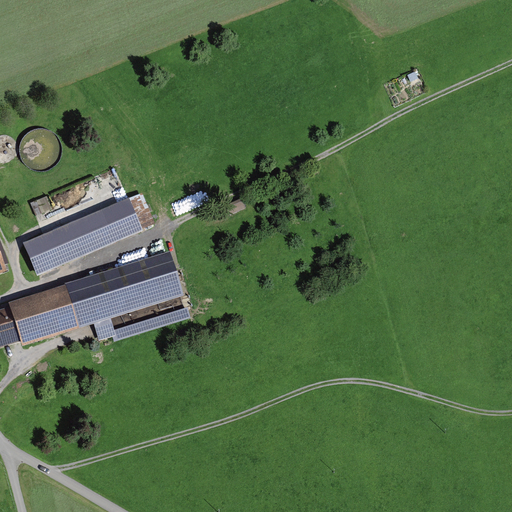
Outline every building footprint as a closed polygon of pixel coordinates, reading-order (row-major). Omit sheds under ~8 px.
[(31,130),(25,134),(22,139),(20,146),(20,154),(23,161),(28,167),(37,171),(45,171),(52,169),(58,164),(61,161),(64,153),(64,146),(61,138),(53,130),(46,127),(39,127),(31,130)] [(154,220),(143,195),(25,244),(40,278),(144,231),(143,227),(154,220)] [(32,203),(38,216),(53,210),(47,196),(32,203)] [(246,209),(242,200),(226,207),(230,216),(246,209)] [(0,274),(6,273),(4,267),(9,265),(3,247),(0,247),(0,274)] [(116,342),(191,319),(187,308),(114,331),(111,320),(186,297),(172,252),(8,302),(10,308),(0,311),(0,347),(23,341),(25,346),(98,324),(102,338),(114,334),(116,342)]
